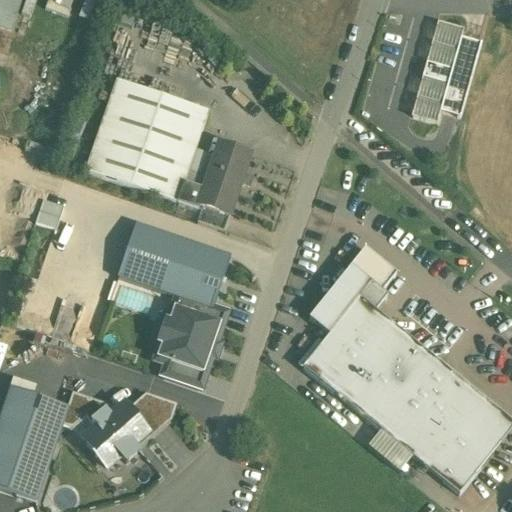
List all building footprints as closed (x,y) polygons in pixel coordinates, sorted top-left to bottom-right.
[(20,3),(10,0),(0,0),(0,29),(10,33),(20,3)] [(22,0),(18,14),(32,18),(37,0),(22,0)] [(70,0),(49,0),(47,6),(65,13),(70,0)] [(462,35),(437,28),(412,121),(436,128),(439,116),(460,43),(462,35)] [(480,48),(460,43),(439,116),(460,122),(480,48)] [(207,117),(116,86),(84,177),(176,208),(183,189),(183,188),(207,117)] [(203,196),(198,211),(202,212),(228,221),(249,160),(218,150),(203,196)] [(203,196),(183,189),(176,208),(197,215),(198,211),(203,196)] [(52,231),(58,210),(38,204),(31,224),(52,231)] [(228,221),(202,212),(197,227),(223,236),(228,221)] [(231,263),(137,230),(119,282),(191,308),(212,315),(214,310),(231,263)] [(395,279),(364,254),(350,271),(371,288),(381,297),(395,279)] [(350,271),(308,324),(328,340),(359,303),(371,288),(350,271)] [(511,426),(359,303),(328,340),(302,373),(458,499),(511,432),(511,426)] [(187,319),(219,331),(225,314),(214,310),(212,315),(191,308),(187,319)] [(187,319),(174,315),(158,363),(203,378),(219,331),(187,319)] [(198,394),(203,378),(170,367),(164,383),(198,394)] [(11,394),(0,425),(0,494),(35,507),(62,430),(68,414),(11,394)] [(68,414),(62,430),(72,434),(86,422),(96,434),(116,417),(112,412),(73,398),(68,414)] [(146,399),(128,415),(145,436),(165,420),(169,408),(146,399)] [(128,415),(124,411),(116,417),(96,434),(82,446),(105,474),(120,461),(126,467),(141,455),(135,448),(147,438),(145,436),(128,415)]
